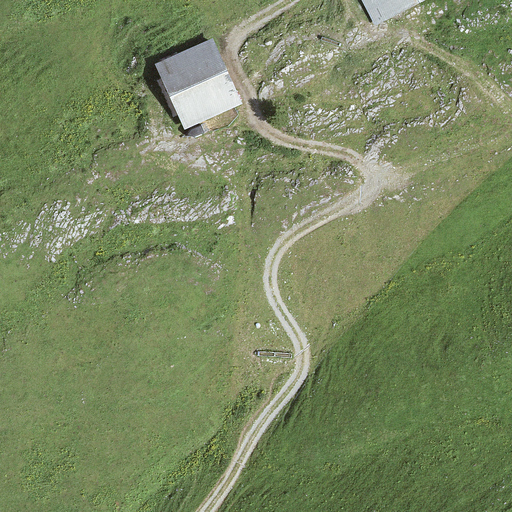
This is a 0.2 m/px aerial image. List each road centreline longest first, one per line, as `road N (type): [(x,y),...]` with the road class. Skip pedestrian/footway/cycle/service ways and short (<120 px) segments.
road 1 (track): [(205,511),(298,376),(277,276),(282,248),(361,193)]
road 2 (track): [(361,193),(372,182),(364,163),(282,140),(259,124),(228,54),(233,38),(289,0)]
road 3 (track): [(361,193),(511,130)]
